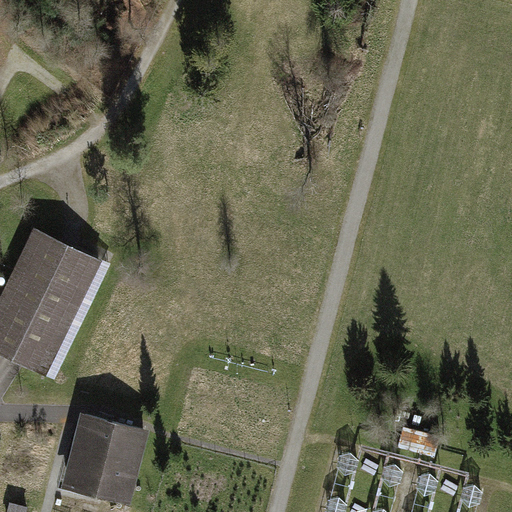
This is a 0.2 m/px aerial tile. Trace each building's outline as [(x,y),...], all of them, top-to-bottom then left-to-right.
[(0,349),(45,370),(99,258),(68,243),(36,228),(0,301),(0,349)] [(97,416),(85,413),(80,433),(72,431),(57,489),(94,498),(96,490),(126,498),(144,428),(113,420),(114,415),(99,411),(97,416)] [(404,424),(398,445),(435,455),(440,433),(404,424)] [(351,451),(342,454),(340,463),(346,469),(355,466),(357,457),(351,451)] [(395,463),(386,465),(384,474),(391,480),(400,478),(401,469),(395,463)] [(430,472),(421,474),(419,483),(425,489),(434,487),(436,478),(430,472)] [(474,483),(465,486),(463,495),(470,501),(479,498),(481,489),(474,483)] [(340,496),(331,499),(329,508),(333,511),(341,511),(344,511),(346,502),(340,496)] [(24,511),(26,507),(11,503),(8,511),(24,511)]
